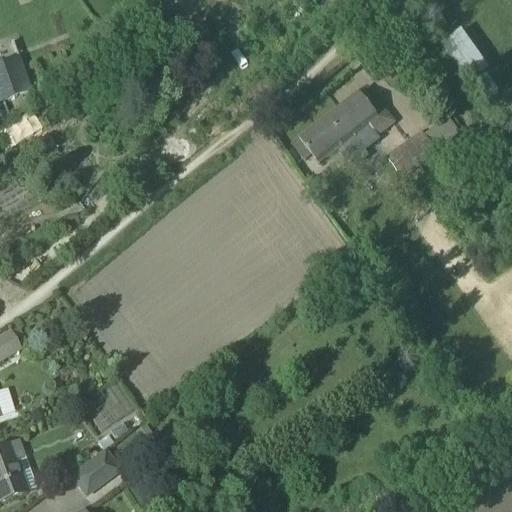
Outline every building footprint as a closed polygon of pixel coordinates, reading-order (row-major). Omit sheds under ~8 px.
[(18,57),(0,63),(0,104),(31,93),(18,57)] [(394,124),(366,88),(291,147),(303,163),(313,156),(320,165),(342,148),(353,161),(380,139),(378,137),(394,124)] [(33,117),(0,137),(0,140),(6,150),(32,134),(27,126),(36,121),(33,117)] [(434,153),(454,139),(459,135),(448,120),(444,124),(424,137),(421,133),(385,158),(400,180),(436,155),(434,153)] [(0,361),(26,347),(17,330),(0,340),(0,361)] [(0,418),(14,414),(7,391),(0,393),(0,418)] [(0,505),(33,493),(16,445),(0,450),(0,505)] [(104,453),(71,478),(80,490),(95,478),(101,486),(119,473),(104,453)]
